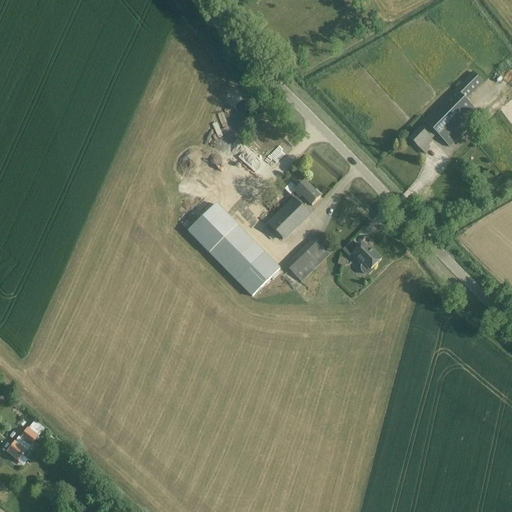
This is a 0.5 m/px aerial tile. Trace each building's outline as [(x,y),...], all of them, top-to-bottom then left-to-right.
[(465,101),(483,83),(473,72),(424,122),(428,126),(422,132),(420,130),(410,140),(418,149),(429,138),(428,138),(434,132),(450,148),(481,117),(465,101)] [(293,199),(267,225),(283,240),(309,214),(303,208),(308,203),(312,207),(321,198),(320,198),(321,196),(316,191),(315,193),(305,183),(291,197),(293,199)] [(281,269),(217,205),(189,233),(254,297),(281,269)] [(331,242),(323,234),(318,239),(315,237),(285,267),(302,283),(332,253),(326,247),(331,242)] [(353,256),(362,266),(361,267),(362,272),(365,275),(369,276),(373,272),(371,270),(381,260),(374,252),(373,254),(364,245),(359,250),(352,242),(343,251),(350,258),(353,256)] [(18,463),(38,437),(27,428),(14,445),(13,444),(6,454),(18,463)]
